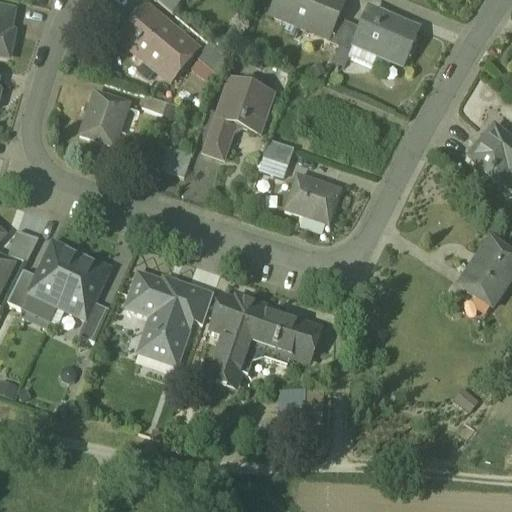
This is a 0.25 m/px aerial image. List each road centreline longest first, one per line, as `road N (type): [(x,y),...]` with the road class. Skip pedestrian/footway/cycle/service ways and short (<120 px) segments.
road 1 (residential): [(511,16),(412,175),(351,304),(53,208),(24,190),(22,174),(61,53),(86,0)]
road 2 (unclassified): [(246,496),(171,492),(0,449)]
road 3 (track): [(332,496),(511,509)]
